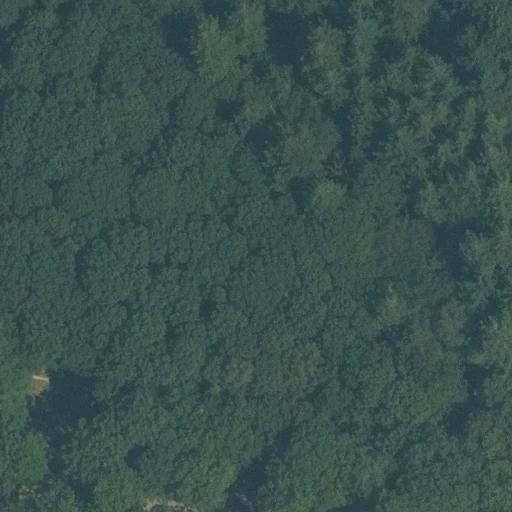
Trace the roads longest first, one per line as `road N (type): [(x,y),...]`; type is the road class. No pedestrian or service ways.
road 1 (track): [(511,458),(177,0)]
road 2 (track): [(0,372),(407,444),(451,439),(483,422)]
road 3 (track): [(511,196),(479,0)]
